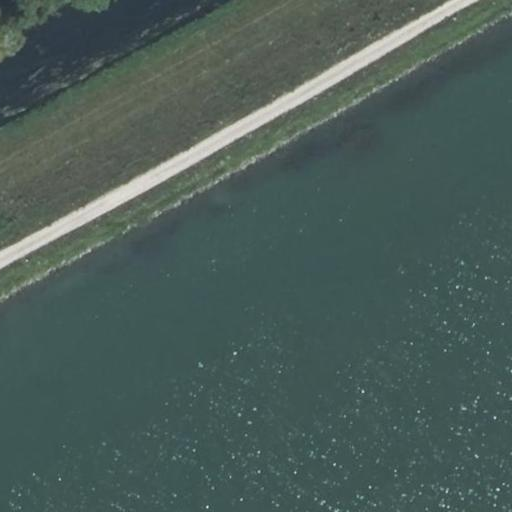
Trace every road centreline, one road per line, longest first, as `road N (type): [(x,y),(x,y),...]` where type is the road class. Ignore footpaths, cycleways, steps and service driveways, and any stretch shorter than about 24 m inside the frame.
road 1 (track): [(456,0),(0,254)]
road 2 (track): [(0,169),(304,0)]
